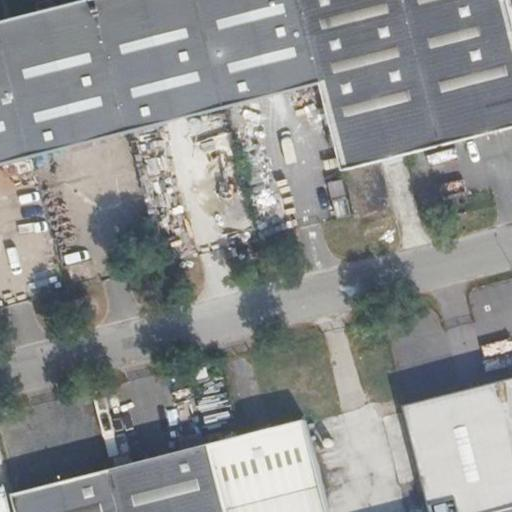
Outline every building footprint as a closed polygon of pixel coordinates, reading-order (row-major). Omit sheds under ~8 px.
[(127,132),(93,0),(88,0),(0,22),(0,39),(30,157),(92,141),(127,132)] [(224,107),(196,0),(93,0),(127,132),(224,107)] [(322,82),(300,0),(196,0),(224,107),(227,107),(255,99),(322,82)] [(300,0),(322,82),(344,168),(406,152),(511,125),(511,15),(508,0),(300,0)] [(0,164),(30,157),(0,39),(0,164)] [(266,142),(255,99),(227,107),(238,149),(266,142)] [(135,162),(127,132),(92,141),(99,172),(135,162)] [(432,511),(511,511),(511,383),(406,411),(432,511)] [(209,446),(226,511),(329,511),(307,421),(209,446)] [(226,511),(209,446),(15,496),(18,507),(19,511),(226,511)]
